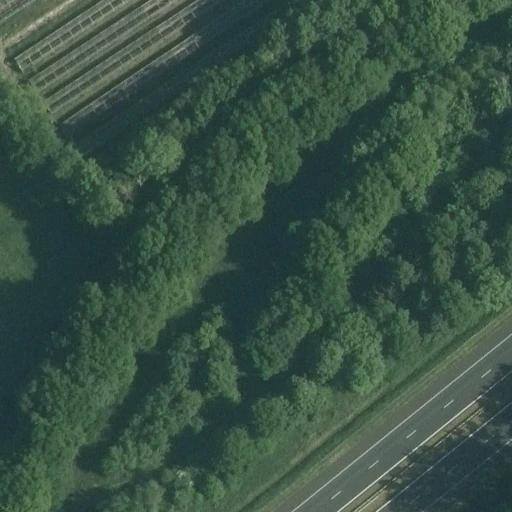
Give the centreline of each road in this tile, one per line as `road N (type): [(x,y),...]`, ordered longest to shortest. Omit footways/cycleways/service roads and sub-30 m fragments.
road 1 (motorway): [(511,352),(314,511)]
road 2 (motorway): [(398,511),(511,420)]
